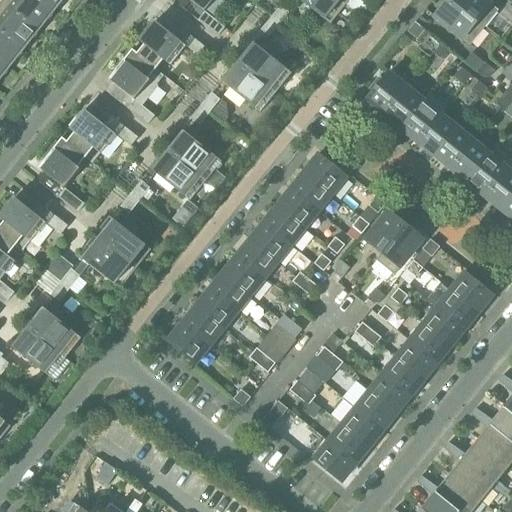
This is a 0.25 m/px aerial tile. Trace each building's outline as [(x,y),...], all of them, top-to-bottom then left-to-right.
[(35,0),(2,0),(0,3),(38,33),(53,14),(35,0)] [(35,0),(53,14),(64,0),(35,0)] [(188,0),(204,13),(214,0),(188,0)] [(330,25),(345,5),(338,0),(298,0),(311,10),(324,21),(324,20),(330,25)] [(338,0),(345,5),(359,16),(366,7),(357,0),(338,0)] [(470,46),(484,28),(449,0),(447,0),(434,17),(470,46)] [(449,0),(484,28),(498,11),(484,0),(449,0)] [(0,3),(0,2),(0,33),(23,52),(38,33),(0,3)] [(281,5),(271,18),(279,25),(290,12),(281,5)] [(218,37),(224,28),(205,13),(198,21),(218,37)] [(279,25),(271,18),(260,31),(269,38),(279,25)] [(200,59),(207,50),(187,34),(181,43),(155,22),(139,41),(144,45),(137,54),(136,55),(155,70),(163,61),(165,62),(170,66),(185,46),(200,59)] [(417,40),(425,31),(415,23),(408,32),(417,40)] [(0,63),(8,71),(23,52),(0,33),(0,63)] [(254,44),(238,64),(257,78),(275,93),(290,74),(285,69),(272,59),(254,44)] [(443,61),(451,52),(441,44),(434,53),(443,61)] [(155,70),(136,55),(137,54),(132,50),(108,80),(134,101),(150,81),(148,80),(155,70)] [(0,81),(8,71),(0,63),(0,81)] [(489,78),(495,71),(484,63),(477,73),(484,78),(489,78)] [(275,93),(257,78),(238,64),(222,83),(241,98),(254,109),(254,108),(259,112),(275,93)] [(463,85),(471,76),(462,68),(454,78),(463,85)] [(366,101),(384,115),(406,87),(389,73),(383,80),(379,77),(368,91),(372,94),(366,101)] [(412,80),(406,87),(384,115),(400,129),(429,93),(412,80)] [(480,99),(488,89),(478,82),(471,91),(480,99)] [(511,86),(503,95),(511,102),(511,86)] [(211,93),(201,106),(209,113),(219,100),(211,93)] [(417,142),(440,114),(441,115),(447,107),(429,93),(400,129),(417,142)] [(511,103),(511,102),(503,95),(496,104),(505,112),(511,103)] [(148,125),(154,116),(135,101),(128,109),(148,125)] [(209,113),(201,106),(190,119),(199,126),(209,113)] [(67,142),(66,143),(85,158),(93,148),(100,154),(115,134),(130,146),(137,138),(117,122),(110,131),(85,110),(77,120),(75,118),(69,126),(71,128),(69,129),(74,133),(67,142)] [(434,156),(457,128),(441,115),(440,114),(417,142),(434,156)] [(434,156),(451,170),(471,144),(474,141),(473,141),(457,128),(434,156)] [(184,132),(168,152),(205,181),(217,191),(226,179),(209,166),(215,157),(184,132)] [(490,155),(496,147),(479,133),(473,141),(474,141),(471,144),(451,170),(467,183),(490,155)] [(78,167),(85,158),(66,143),(67,142),(62,138),(38,168),(65,189),(80,169),(78,167)] [(467,183),(484,197),(511,162),(511,160),(496,147),(490,155),(467,183)] [(189,200),(205,181),(168,152),(152,171),(184,197),(184,196),(189,200)] [(318,155),(304,173),(332,195),(346,178),(318,155)] [(511,162),(484,197),(501,210),(511,196),(511,162)] [(304,173),(291,189),(319,212),(332,195),(304,173)] [(141,181),(131,194),(139,201),(150,188),(141,181)] [(84,204),(65,189),(58,197),(78,213),(84,204)] [(291,189),(277,206),(305,229),(319,212),(291,189)] [(139,201),(131,194),(121,207),(129,214),(139,201)] [(511,196),(501,210),(511,219),(511,196)] [(378,214),(386,204),(376,197),(369,206),(378,214)] [(0,226),(0,234),(15,246),(15,247),(22,252),(32,239),(45,222),(60,234),(67,226),(47,210),(41,219),(14,198),(0,216),(0,218),(4,221),(0,226)] [(277,206),(263,223),(292,246),(305,229),(277,206)] [(397,236),(405,226),(388,212),(365,240),(382,253),(383,254),(397,236)] [(362,235),(369,225),(360,218),(352,227),(362,235)] [(114,220),(98,240),(135,269),(151,250),(145,246),(145,245),(114,220)] [(263,223),(250,240),(278,263),(292,246),(263,223)] [(423,240),(405,226),(397,236),(383,254),(382,253),(376,261),(394,275),(423,240)] [(8,256),(15,247),(15,246),(0,234),(0,295),(8,301),(14,293),(0,281),(0,279),(15,261),(8,256)] [(337,255),(345,246),(335,238),(328,247),(337,255)] [(120,289),(135,269),(98,240),(82,259),(114,285),(114,284),(120,289)] [(250,240),(236,257),(264,279),(278,263),(250,240)] [(432,257),(440,248),(430,240),(422,250),(432,257)] [(324,272),(331,262),(322,255),(314,264),(324,272)] [(236,257),(223,273),(251,296),(264,279),(236,257)] [(342,279),(350,269),(340,261),(335,268),(335,274),(342,279)] [(415,278),(423,269),(413,261),(406,270),(415,278)] [(71,269),(61,282),(69,289),(80,276),(71,269)] [(209,290),(237,313),(251,296),(223,273),(209,290)] [(293,282),(302,290),(310,280),(300,273),(293,282)] [(450,291),(478,314),(492,296),(464,273),(450,291)] [(311,297),(319,288),(310,280),(302,290),(311,297)] [(69,289),(61,282),(51,295),(59,302),(69,289)] [(379,303),(384,296),(375,289),(367,299),(373,304),(379,303)] [(400,306),(408,297),(398,289),(391,298),(400,306)] [(196,307),(224,330),(237,313),(209,290),(196,307)] [(450,291),(437,308),(465,330),(478,314),(450,291)] [(387,323),(394,313),(385,306),(377,315),(387,323)] [(196,307),(182,324),(210,347),(224,330),(196,307)] [(437,308),(423,324),(451,347),(465,330),(437,308)] [(44,309),(28,328),(60,353),(59,354),(64,358),(80,338),(75,334),(44,309)] [(276,325),(285,332),(293,323),(284,315),(276,325)] [(295,340),(302,330),(293,323),(285,332),(295,340)] [(355,333),(364,340),(372,331),(362,323),(355,333)] [(210,347),(182,324),(168,341),(196,364),(210,347)] [(409,341),(438,364),(451,347),(423,324),(409,341)] [(276,325),(267,337),(287,353),(297,341),(295,340),(285,332),(276,325)] [(59,354),(60,353),(28,328),(12,348),(44,373),(59,354)] [(374,348),(381,338),(372,331),(364,340),(374,348)] [(396,358),(424,381),(438,364),(409,341),(396,358)] [(317,357),(326,365),(334,355),(324,348),(317,357)] [(249,358),(258,366),(266,356),(257,349),(249,358)] [(335,373),(343,363),(334,355),(326,365),(335,373)] [(268,373),(275,364),(266,356),(258,366),(268,373)] [(1,358),(0,358),(0,376),(9,365),(1,358)] [(396,358),(382,375),(410,398),(424,381),(396,358)] [(308,406),(316,397),(314,395),(317,391),(328,399),(334,391),(307,370),(298,382),(307,389),(299,399),(308,406)] [(382,375),(369,391),(397,414),(410,398),(382,375)] [(509,385),(511,382),(511,381),(503,375),(498,381),(507,389),(509,385)] [(290,391),(299,399),(307,389),(298,382),(297,382),(290,391)] [(243,408),(250,398),(241,391),(233,400),(243,408)] [(355,408),(383,431),(397,414),(369,391),(355,408)] [(511,397),(503,408),(511,415),(511,397)] [(341,425),(370,448),(383,431),(355,408),(341,425)] [(482,419),(480,422),(486,429),(490,425),(511,442),(511,415),(503,408),(493,421),(485,416),(482,419)] [(482,419),(485,416),(476,409),(471,414),(480,422),(482,419)] [(271,430),(278,421),(269,413),(261,423),(271,430)] [(0,439),(10,426),(5,422),(0,417),(0,439)] [(341,425),(328,442),(356,465),(370,448),(341,425)] [(511,442),(490,425),(486,429),(476,442),(508,468),(511,463),(511,442)] [(356,465),(328,442),(314,459),(342,482),(356,465)] [(495,485),(498,481),(508,468),(476,442),(465,455),(458,449),(455,453),(452,456),(459,462),(462,459),(493,484),(495,485)] [(455,453),(458,449),(448,443),(444,448),(452,456),(455,453)] [(462,459),(459,462),(449,475),(481,502),(492,489),(497,493),(500,489),(503,486),(498,481),(495,485),(493,484),(462,459)] [(472,511),(481,502),(449,475),(438,488),(431,483),(425,490),(432,496),(435,492),(459,511),(472,511)] [(425,490),(431,483),(421,476),(416,482),(425,490)] [(500,489),(497,493),(505,498),(509,492),(503,486),(500,489)] [(459,511),(435,492),(432,496),(421,509),(424,511),(459,511)] [(135,500),(128,511),(130,511),(137,511),(142,505),(135,500)] [(86,511),(74,503),(67,511),(86,511)]
